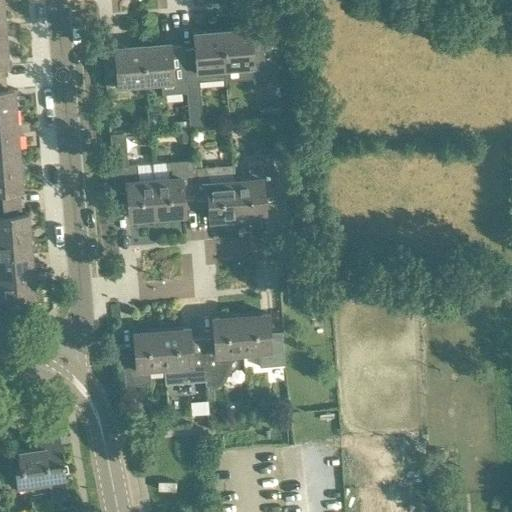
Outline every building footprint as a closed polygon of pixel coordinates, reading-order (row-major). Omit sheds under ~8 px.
[(248,29),(221,31),(224,67),(225,78),(225,80),(253,78),(254,86),(266,85),(266,81),(265,73),(268,72),(270,70),(270,60),(267,58),(264,58),(263,49),(262,36),(250,37),(249,28),(249,27),(248,27),(248,29)] [(195,47),(183,48),(184,68),(185,75),(186,83),(187,99),(201,98),(199,80),(225,78),(224,67),(221,31),(206,33),(206,31),(193,32),(195,47)] [(169,44),(142,46),(145,82),(161,81),(162,93),(174,92),(175,100),(187,99),(186,83),(185,75),(184,68),(183,48),(182,41),(175,41),(170,42),(169,42),(169,44)] [(0,77),(5,77),(5,65),(8,65),(7,44),(0,44),(0,77)] [(130,96),(129,83),(145,82),(142,46),(127,47),(127,45),(114,46),(115,55),(116,73),(104,74),(106,98),(130,96)] [(14,88),(6,89),(5,77),(0,77),(0,110),(16,109),(14,88)] [(259,117),(280,116),(279,101),(258,102),(259,117)] [(0,130),(17,129),(16,109),(0,110),(0,130)] [(177,142),(189,141),(188,127),(176,128),(177,142)] [(0,130),(0,150),(19,149),(17,129),(0,130)] [(136,164),(127,164),(125,132),(110,133),(112,166),(115,193),(127,192),(129,218),(136,217),(136,216),(157,214),(154,178),(138,179),(136,164)] [(0,170),(21,169),(19,149),(0,150),(0,170)] [(285,165),(273,166),(272,153),(258,154),(259,161),(247,162),(249,179),(234,180),(237,216),(258,214),(258,215),(265,214),(263,189),(274,188),(275,194),(287,193),(285,174),(285,165)] [(217,165),(201,167),(200,158),(192,159),(194,187),(195,195),(207,194),(209,219),(216,218),(237,216),(234,180),(232,164),(217,165)] [(168,177),(154,178),(157,214),(177,213),(185,213),(182,188),(194,187),(192,159),(167,161),(168,177)] [(0,202),(19,201),(18,190),(22,189),(21,169),(0,170),(0,202)] [(0,235),(30,234),(28,213),(20,214),(19,201),(0,202),(0,235)] [(0,255),(31,253),(30,234),(0,235),(0,255)] [(0,255),(0,276),(33,274),(31,253),(0,255)] [(0,276),(0,310),(17,309),(16,296),(34,294),(33,274),(0,276)] [(284,365),(281,331),(281,337),(270,338),(268,312),(261,313),(239,315),(243,353),(257,352),(259,367),(284,365)] [(202,344),(203,351),(204,378),(205,387),(209,387),(214,387),(218,386),(221,383),(224,380),(226,378),(228,375),(229,372),(229,369),(230,367),(231,366),(232,364),(233,362),(235,360),(236,359),(237,358),(238,357),(240,356),(241,356),(243,355),(243,353),(239,315),(219,317),(219,316),(212,317),(214,342),(202,344)] [(180,380),(204,378),(203,351),(191,352),(189,327),(182,327),(182,328),(161,330),(164,366),(179,365),(180,380)] [(125,385),(145,384),(150,383),(148,367),(164,366),(161,330),(147,331),(147,330),(133,331),(135,357),(124,358),(123,351),(125,385)] [(66,487),(60,448),(58,435),(32,439),(33,448),(18,450),(21,467),(15,468),(17,486),(29,484),(48,482),(49,489),(50,489),(52,508),(69,506),(73,506),(71,493),(67,494),(66,487)] [(274,445),(212,448),(215,511),(228,511),(228,499),(244,498),(242,457),(262,456),(265,511),(274,511),(278,511),(274,445)] [(301,451),(281,452),(282,493),(303,492),(301,451)]
